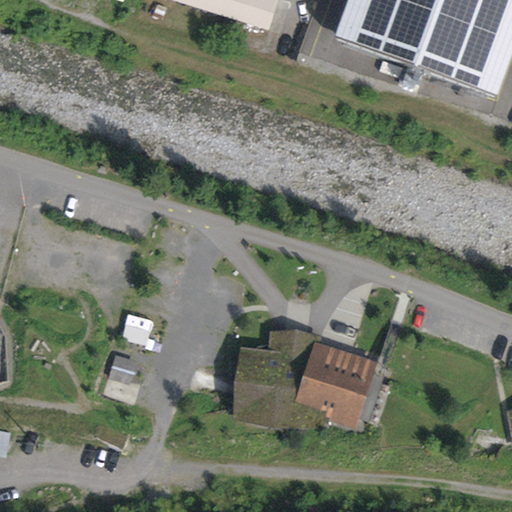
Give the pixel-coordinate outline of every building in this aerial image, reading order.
[(276,0),(166,0),(166,3),(267,33),(276,0)] [(511,34),(511,0),(352,0),(340,36),(492,90),(511,34)] [(123,349),(148,355),(154,329),(128,324),(123,349)] [(315,361),(319,348),(320,337),(296,331),(269,332),(267,356),(244,354),(244,386),(238,417),(323,426),(325,408),(302,401),(315,361)] [(370,365),(319,348),(315,361),(302,401),(325,408),(353,418),(370,365)] [(137,362),(115,356),(108,379),(130,386),(137,362)]
